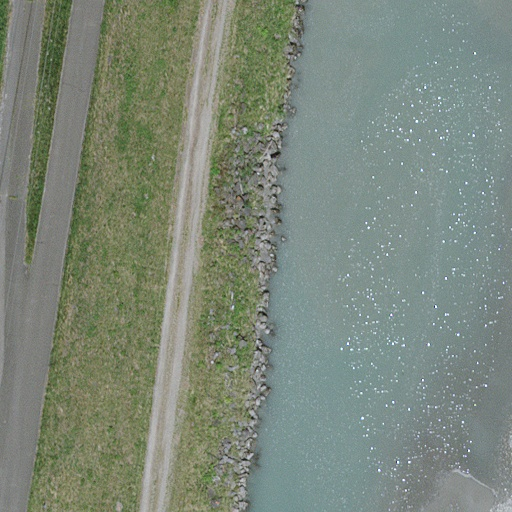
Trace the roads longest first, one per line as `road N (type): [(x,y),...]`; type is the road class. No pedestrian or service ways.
road 1 (track): [(89,0),(9,511)]
road 2 (track): [(220,0),(142,511)]
road 3 (track): [(43,290),(60,0)]
